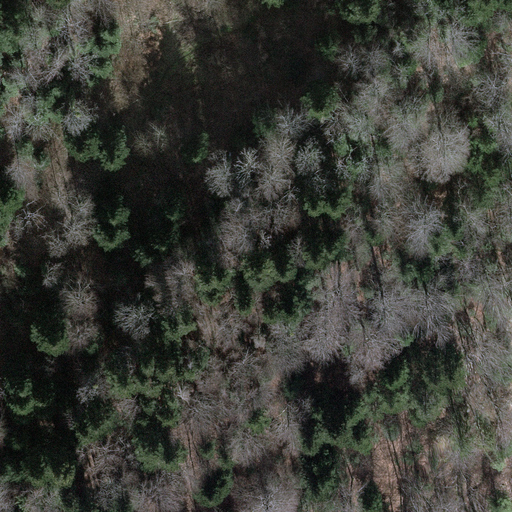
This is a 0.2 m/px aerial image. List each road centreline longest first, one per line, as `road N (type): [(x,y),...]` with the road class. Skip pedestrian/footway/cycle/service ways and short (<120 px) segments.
road 1 (track): [(243,511),(388,226),(421,123),(511,19)]
road 2 (track): [(0,347),(25,324),(178,43),(178,0)]
